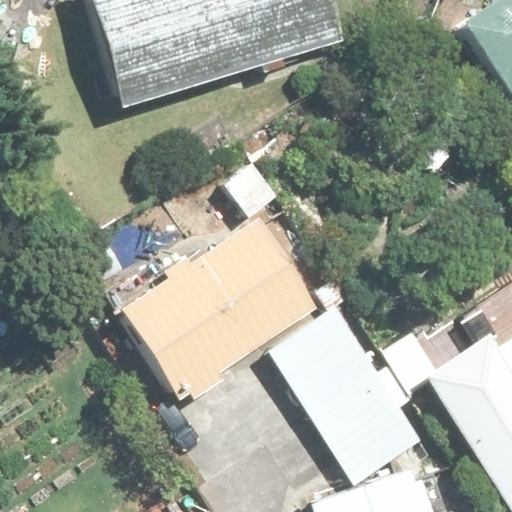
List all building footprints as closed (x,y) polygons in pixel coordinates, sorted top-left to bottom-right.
[(329,52),(312,0),(76,0),(112,118),(329,52)] [(511,0),(496,0),(450,29),(511,129),(511,0)] [(307,314),(246,222),(136,296),(126,282),(103,297),(175,403),(307,314)] [(406,443),(384,411),(437,375),(410,335),(375,358),(384,371),(365,384),(324,324),(264,365),(346,484),(406,443)] [(511,511),(511,336),(421,395),(497,511),(511,511)] [(415,511),(404,478),(306,511),(415,511)]
